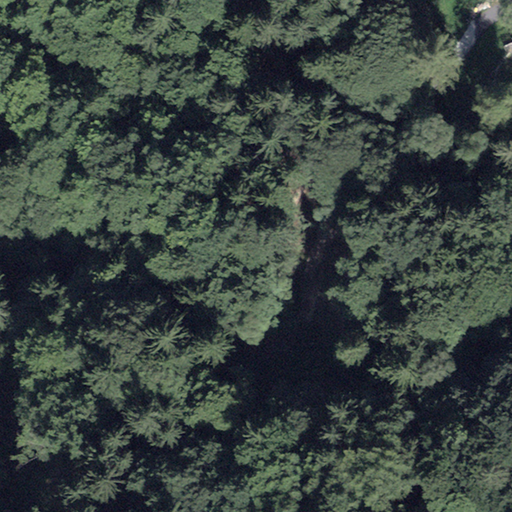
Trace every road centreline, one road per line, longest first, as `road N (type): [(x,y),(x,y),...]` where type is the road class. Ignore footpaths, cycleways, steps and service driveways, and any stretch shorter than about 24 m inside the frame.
road 1 (track): [(511,6),(462,41),(389,150),(356,182),(334,217),(304,302)]
road 2 (track): [(304,302),(286,344),(212,390),(175,459),(130,492),(119,511)]
road 3 (track): [(414,511),(511,275)]
